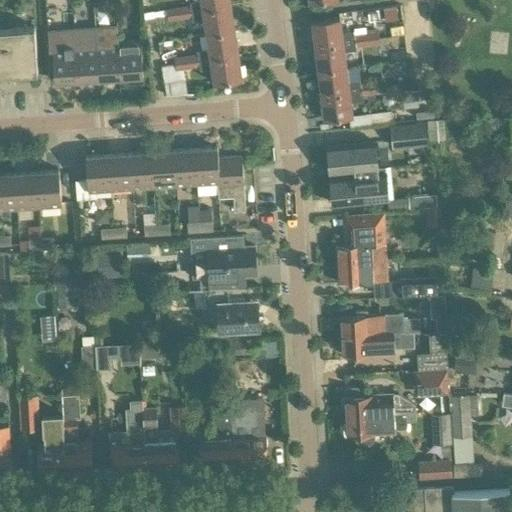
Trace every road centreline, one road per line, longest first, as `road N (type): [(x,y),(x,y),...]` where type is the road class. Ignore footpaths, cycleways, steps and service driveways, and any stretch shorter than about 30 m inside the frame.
road 1 (residential): [(309,500),(286,105)]
road 2 (residential): [(0,126),(286,105)]
road 3 (residential): [(99,511),(309,500)]
